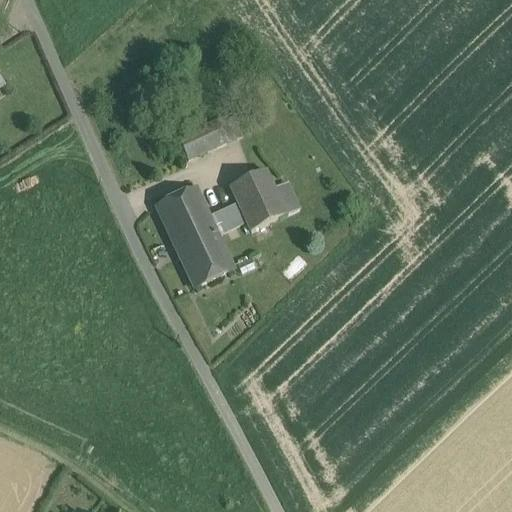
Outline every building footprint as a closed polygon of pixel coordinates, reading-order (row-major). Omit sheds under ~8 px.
[(229,117),(217,123),(227,145),(240,140),(229,117)] [(217,123),(178,140),(188,163),(227,145),(217,123)] [(275,191),(266,173),(230,190),(238,206),(209,220),(218,238),(246,225),(251,235),(287,218),(275,191)] [(300,212),(287,185),(275,191),(287,218),(300,212)] [(196,192),(157,210),(195,291),(234,273),(218,238),(209,220),(196,192)] [(252,261),(237,268),(242,278),(256,271),(252,261)]
